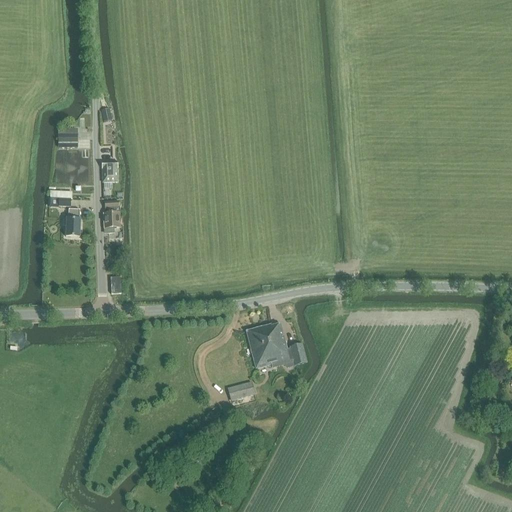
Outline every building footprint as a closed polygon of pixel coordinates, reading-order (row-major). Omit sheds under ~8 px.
[(110,109),(101,111),(104,123),(113,121),(110,109)] [(77,149),(77,131),(59,131),(59,149),(77,149)] [(118,163),(103,163),(103,183),(104,183),(112,183),(118,183),(118,163)] [(59,200),(59,207),(71,208),(71,200),(59,200)] [(105,214),(103,214),(103,215),(104,235),(115,234),(114,229),(120,229),(119,202),(105,203),(105,214)] [(63,221),(63,227),(64,228),(67,228),(66,238),(80,238),(80,221),(79,221),(80,211),(68,210),(68,220),(67,220),(65,220),(63,221)] [(120,278),(110,278),(111,295),(121,295),(120,278)] [(271,327),(247,333),(256,370),(271,366),(293,361),(294,367),(306,364),(302,346),(290,349),(290,350),(287,351),(281,325),(271,328),(271,327)] [(227,390),(230,401),(254,395),(251,384),(227,390)]
